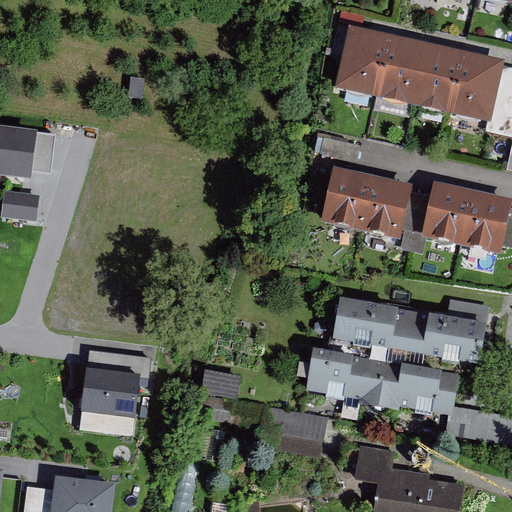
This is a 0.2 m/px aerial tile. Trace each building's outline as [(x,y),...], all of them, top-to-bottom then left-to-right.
[(510,61),(354,27),(340,89),(494,123),(491,134),(511,138),(511,67),(509,67),(510,61)] [(0,126),(0,176),(37,181),(38,172),(56,174),(60,136),(42,134),(42,131),(0,126)] [(366,148),(328,139),(324,158),(362,166),(366,148)] [(417,187),(338,169),(326,224),(406,242),(409,229),(430,234),(428,239),(506,256),(508,246),(511,246),(511,199),(440,184),(437,198),(416,193),(417,187)] [(48,197),(12,193),(9,218),(45,222),(48,197)] [(452,319),(346,301),(338,342),(485,367),(495,306),(456,300),(452,319)] [(315,391),(458,415),(454,434),(511,444),(511,418),(459,409),(465,378),(322,353),(315,391)] [(204,392),(239,397),(242,374),(207,370),(204,392)] [(144,377),(91,372),(87,415),(140,421),(144,377)] [(233,422),(237,400),(206,394),(202,417),(233,422)] [(336,417),(271,407),(265,445),(330,455),(336,417)] [(357,484),(384,489),(379,511),(464,511),(469,487),(391,471),(394,454),(363,449),(357,484)] [(7,511),(13,473),(0,471),(0,511),(7,511)] [(120,511),(124,487),(64,479),(59,511),(120,511)]
